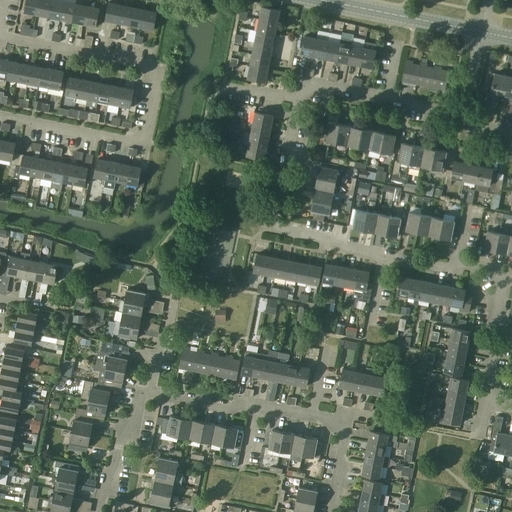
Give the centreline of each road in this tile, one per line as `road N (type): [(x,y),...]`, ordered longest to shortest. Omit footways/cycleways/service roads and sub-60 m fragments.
road 1 (residential): [(0,37),(147,66),(157,79),(145,143),(0,117)]
road 2 (residential): [(299,100),(279,226),(383,256)]
road 3 (tertiary): [(480,33),(313,0)]
road 4 (residential): [(97,511),(120,432),(133,434),(142,392),(150,394)]
road 5 (residential): [(485,402),(504,276)]
